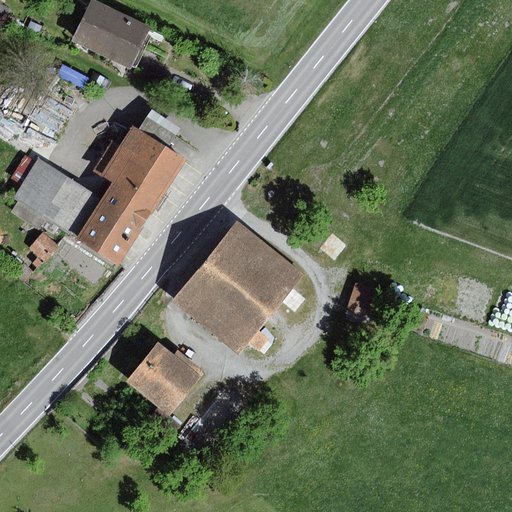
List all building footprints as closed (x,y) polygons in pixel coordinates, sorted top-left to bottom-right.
[(151,29),(94,2),(74,43),(132,70),(151,29)] [(24,81),(4,115),(56,145),(76,111),(24,81)] [(153,111),(140,131),(169,150),(182,129),(153,111)] [(140,131),(135,128),(121,148),(112,142),(92,173),(113,185),(104,199),(78,240),(121,267),(188,161),(169,150),(140,131)] [(78,240),(104,199),(38,159),(13,199),(78,240)] [(306,274),(238,219),(172,301),(242,358),(252,346),(259,351),(269,340),(259,332),(306,274)] [(44,234),(29,249),(45,264),(60,249),(44,234)] [(355,283),(346,316),(373,324),(382,291),(355,283)] [(201,378),(158,343),(127,382),(169,416),(201,378)]
